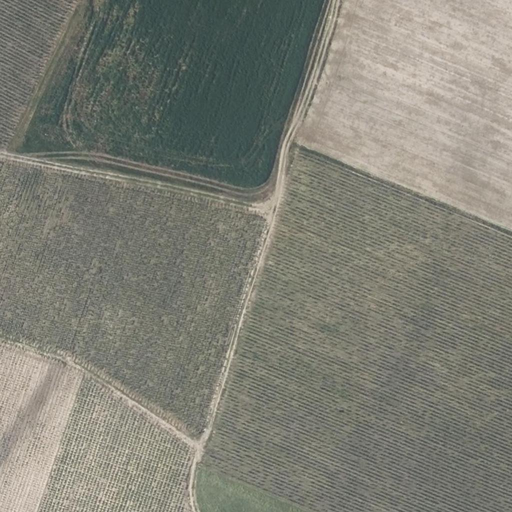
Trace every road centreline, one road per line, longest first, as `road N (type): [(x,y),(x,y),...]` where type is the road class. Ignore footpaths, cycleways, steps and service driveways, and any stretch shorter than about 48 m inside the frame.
road 1 (track): [(0,155),(278,208),(287,145),(336,0)]
road 2 (track): [(278,208),(196,469),(194,511)]
road 3 (track): [(203,446),(64,356),(0,334)]
